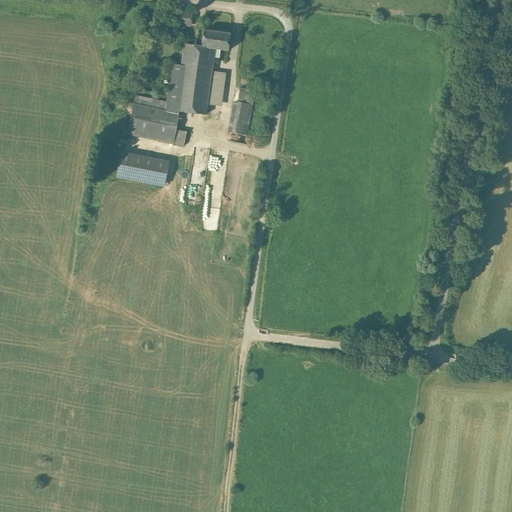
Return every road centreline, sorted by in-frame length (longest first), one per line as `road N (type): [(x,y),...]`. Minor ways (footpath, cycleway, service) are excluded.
road 1 (unclassified): [(211,0),(269,7),(291,25),(248,329)]
road 2 (unclassified): [(492,0),(430,356)]
road 3 (unclassified): [(248,329),(430,356)]
road 4 (unclassified): [(248,329),(226,511)]
